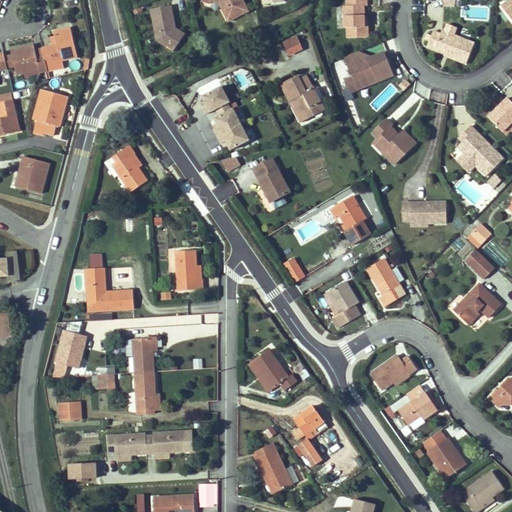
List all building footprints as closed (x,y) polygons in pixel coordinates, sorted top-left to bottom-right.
[(211,0),(211,1),(220,3),(231,21),(250,9),(244,0),(211,0)] [(367,35),(367,25),(364,25),(363,15),(363,4),(366,4),(365,0),(345,0),(346,4),(343,5),(343,26),(346,26),(346,37),(367,35)] [(511,0),(504,0),(497,6),(511,24),(511,0)] [(173,31),(168,8),(148,12),(155,43),(171,54),(180,41),(174,37),(173,31)] [(446,23),(444,30),(455,34),(458,27),(446,23)] [(78,58),(71,28),(54,32),(57,45),(43,48),(45,58),(48,71),(56,69),(55,63),(62,61),(78,58)] [(449,59),(467,66),(476,42),(455,34),(444,30),(442,32),(433,29),(427,48),(441,53),(449,59)] [(289,55),(303,49),(298,37),(284,44),(289,55)] [(45,58),(43,48),(41,44),(34,45),(37,59),(45,58)] [(48,71),(45,58),(37,59),(34,45),(11,51),(13,56),(14,63),(17,74),(24,73),(39,69),(40,73),(48,71)] [(393,73),(384,50),(362,59),(358,49),(343,55),(351,75),(356,88),(393,73)] [(14,63),(13,56),(5,58),(7,65),(14,63)] [(40,73),(39,69),(24,73),(26,77),(40,73)] [(254,86),(253,71),(238,72),(239,87),(254,86)] [(325,110),(313,86),(312,87),(306,75),(299,79),(298,76),(282,84),(291,102),(295,100),(306,120),(325,110)] [(356,88),(351,75),(344,78),(349,90),(356,88)] [(197,97),(226,152),(250,139),(220,85),(197,97)] [(60,118),(62,108),(65,109),(68,97),(42,89),(34,119),(37,120),(47,123),(57,126),(60,127),(62,118),(60,118)] [(0,94),(0,102),(12,100),(11,92),(0,94)] [(506,96),(486,115),(508,137),(511,133),(511,97),(509,100),(506,96)] [(0,135),(20,130),(12,100),(0,102),(0,135)] [(306,120),(295,100),(291,102),(301,123),(306,120)] [(394,121),(388,116),(375,130),(380,135),(378,137),(392,150),(389,153),(397,161),(418,139),(405,127),(399,133),(397,131),(398,129),(392,123),(394,121)] [(47,123),(37,120),(34,132),(43,135),(44,133),(54,136),(57,126),(47,123)] [(503,157),(470,125),(463,132),(467,136),(461,141),(456,147),(463,153),(461,155),(473,167),(475,165),(486,175),(503,157)] [(375,140),(389,153),(392,150),(378,137),(375,140)] [(148,181),(138,168),(131,157),(134,154),(135,154),(130,146),(117,155),(120,160),(117,162),(113,165),(132,192),(148,181)] [(142,165),(134,154),(131,157),(138,168),(142,165)] [(473,167),(461,155),(456,160),(468,172),(473,167)] [(42,194),(50,164),(23,157),(21,165),(23,166),(21,175),(18,175),(15,186),(42,194)] [(222,159),(224,171),(240,168),(238,157),(222,159)] [(270,157),(252,167),(270,201),(289,191),(270,157)] [(475,168),(469,174),(480,184),(485,178),(475,168)] [(495,173),(490,179),(495,184),(501,179),(495,173)] [(353,196),(335,207),(339,214),(340,214),(358,203),(353,196)] [(274,209),(283,203),(279,198),(270,203),(274,209)] [(446,199),(402,199),(402,217),(410,217),(428,217),(428,220),(447,220),(446,199)] [(358,203),(340,214),(348,229),(345,231),(353,244),(371,234),(363,220),(367,218),(358,203)] [(490,233),(479,223),(469,233),(480,243),(490,233)] [(477,250),(466,262),(484,280),(496,268),(477,250)] [(195,251),(177,252),(179,291),(203,290),(203,281),(202,281),(201,266),(196,267),(195,251)] [(18,266),(17,252),(8,252),(9,266),(18,266)] [(283,262),(294,280),(304,274),(293,256),(283,262)] [(0,259),(0,276),(9,276),(9,259),(0,259)] [(384,259),(368,269),(383,295),(380,298),(385,306),(405,294),(399,283),(395,278),(391,271),(384,259)] [(399,283),(404,280),(397,268),(391,271),(395,278),(399,283)] [(105,269),(86,270),(88,311),(135,309),(134,292),(107,293),(105,269)] [(346,282),(329,293),(341,314),(333,318),(339,328),(360,315),(355,306),(358,304),(346,282)] [(500,303),(493,297),(484,288),(477,282),(477,283),(452,309),(465,321),(478,306),(481,309),(488,316),(500,303)] [(468,324),(481,309),(478,306),(465,321),(468,324)] [(0,314),(0,338),(13,336),(7,313),(0,314)] [(65,321),(64,329),(80,331),(81,322),(65,321)] [(63,330),(54,363),(79,369),(88,337),(63,330)] [(157,350),(157,338),(134,340),(136,373),(155,372),(154,354),(151,354),(151,351),(157,350)] [(288,380),(269,352),(252,364),(272,392),(280,386),(285,392),(297,384),(292,377),(288,380)] [(415,368),(407,357),(401,361),(397,356),(372,374),(371,374),(381,389),(395,380),(407,371),(409,373),(415,368)] [(202,358),(193,359),(193,369),(202,368),(202,358)] [(272,392),(252,364),(248,366),(268,394),(272,392)] [(396,382),(409,373),(407,371),(395,380),(396,382)] [(160,408),(159,393),(156,393),(155,372),(136,373),(138,414),(156,413),(156,409),(160,408)] [(110,388),(109,375),(108,375),(99,375),(100,389),(110,388)] [(511,377),(509,378),(506,382),(491,398),(501,408),(503,406),(511,406),(511,377)] [(426,392),(420,384),(408,393),(413,401),(426,392)] [(426,392),(413,401),(399,411),(408,423),(409,423),(421,416),(423,419),(437,410),(426,392)] [(325,422),(309,401),(290,414),(306,436),(325,422)] [(61,403),(62,421),(82,419),(81,402),(61,403)] [(423,419),(421,416),(409,423),(414,430),(425,422),(423,419)] [(108,437),(109,453),(116,453),(117,455),(132,454),(154,453),(162,453),(169,452),(193,451),(192,431),(154,434),(154,436),(146,437),(146,434),(108,437)] [(306,436),(297,442),(311,463),(320,456),(306,436)] [(459,459),(456,454),(458,453),(448,440),(428,453),(446,478),(466,465),(461,458),(459,459)] [(291,484),(272,442),(251,451),(262,475),(265,473),(273,491),(291,484)] [(95,463),(67,464),(68,479),(96,478),(95,463)] [(492,497),(504,489),(496,477),(492,471),(480,480),(467,489),(472,496),(466,500),(474,511),(476,511),(482,508),(480,506),(492,497)] [(273,491),(265,473),(262,475),(270,492),(273,491)] [(198,503),(212,503),(212,483),(198,483),(198,503)] [(144,511),(144,494),(136,494),(135,511),(144,511)] [(194,511),(194,496),(155,498),(155,511),(194,511)] [(482,508),(493,501),(492,497),(480,506),(482,508)] [(374,511),(376,505),(356,500),(352,511),(351,511),(350,511),(349,511),(374,511)]
